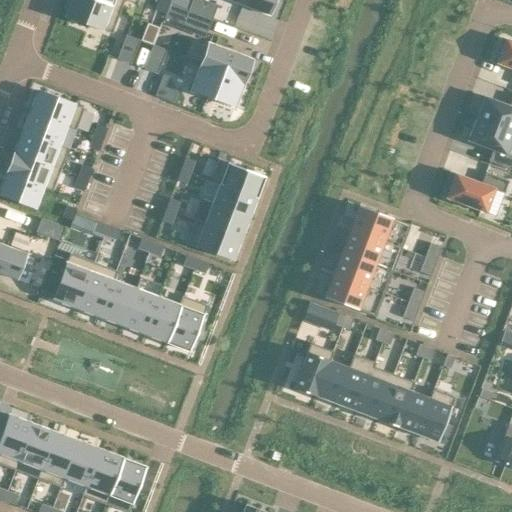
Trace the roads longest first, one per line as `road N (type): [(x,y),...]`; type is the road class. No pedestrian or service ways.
road 1 (residential): [(307,0),(250,148),(12,58)]
road 2 (residential): [(375,511),(0,370)]
road 3 (residential): [(511,251),(409,211),(488,1),(511,10)]
